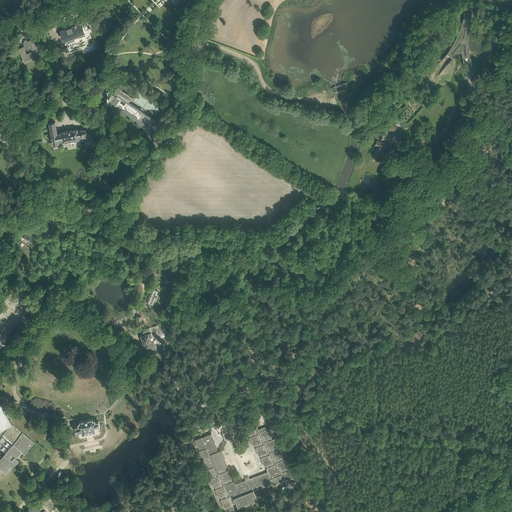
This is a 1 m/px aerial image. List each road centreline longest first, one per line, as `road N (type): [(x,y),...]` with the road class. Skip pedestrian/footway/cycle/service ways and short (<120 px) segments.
road 1 (tertiary): [(41,214),(118,198),(182,126),(191,103),(189,50),(206,0)]
road 2 (residential): [(41,214),(0,80)]
